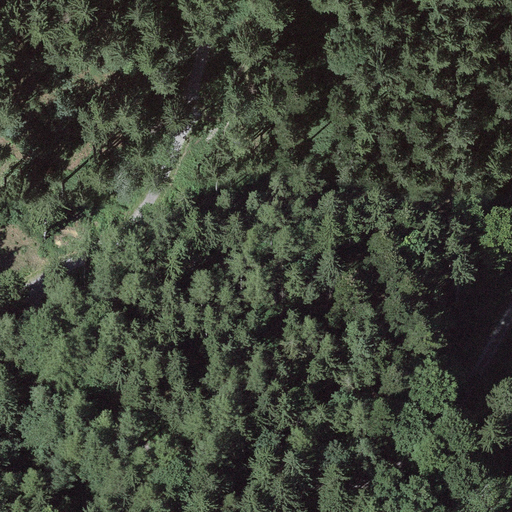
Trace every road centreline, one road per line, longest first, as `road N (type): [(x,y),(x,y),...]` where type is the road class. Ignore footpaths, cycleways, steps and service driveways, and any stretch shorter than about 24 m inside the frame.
road 1 (track): [(511,349),(472,438),(385,494),(292,485),(132,439),(40,387),(7,322)]
road 2 (track): [(215,0),(164,175),(125,249),(7,322)]
